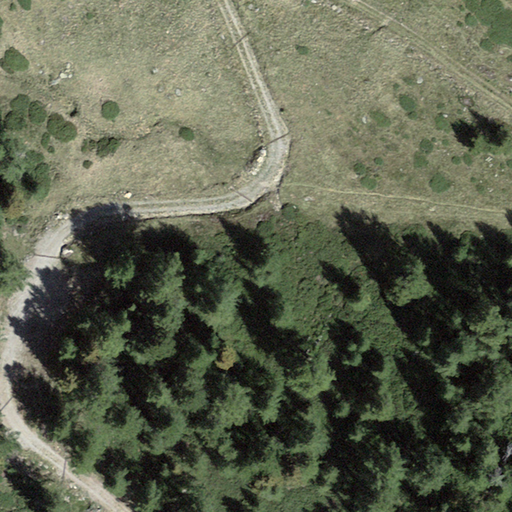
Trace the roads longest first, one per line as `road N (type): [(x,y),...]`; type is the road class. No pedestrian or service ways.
road 1 (track): [(221,0),(282,146),(282,181),(258,201),(202,218),(86,225),(53,259),(20,318),(5,377),(2,421),(109,511)]
road 2 (track): [(511,126),(318,0)]
